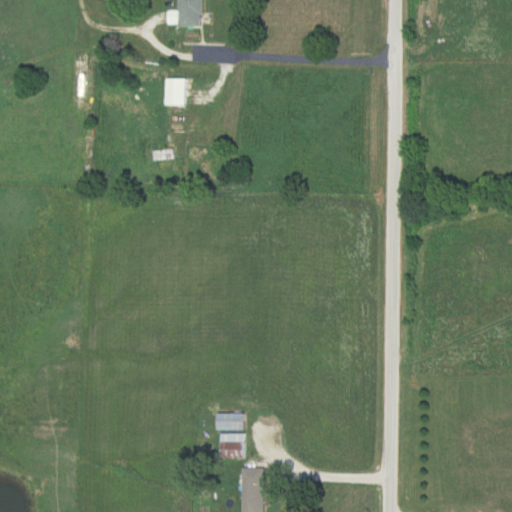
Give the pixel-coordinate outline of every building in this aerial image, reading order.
[(171,27),(209,27),(209,0),(182,0),(182,12),(171,12),(171,27)] [(170,107),(190,107),(190,79),(170,79),(170,107)] [(156,153),(158,163),(177,159),(175,149),(156,153)] [(216,431),(244,431),(244,413),(216,413),(216,431)] [(244,433),(219,433),(219,459),(244,459),(244,433)] [(264,511),(264,467),(242,467),(242,511),(264,511)]
